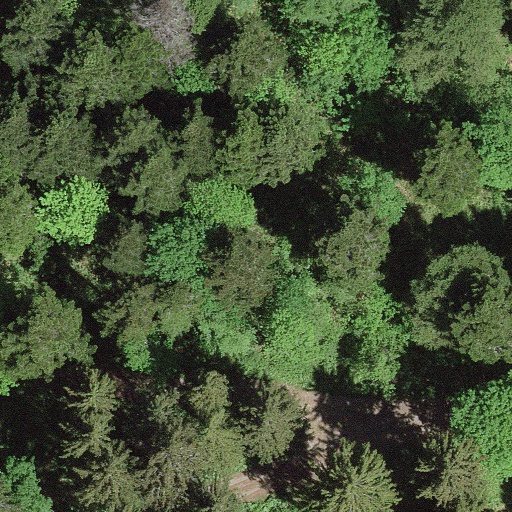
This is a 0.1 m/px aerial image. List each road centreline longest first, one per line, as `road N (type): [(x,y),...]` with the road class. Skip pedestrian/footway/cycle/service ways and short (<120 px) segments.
road 1 (track): [(0,364),(148,392),(511,419)]
road 2 (track): [(414,415),(171,511)]
